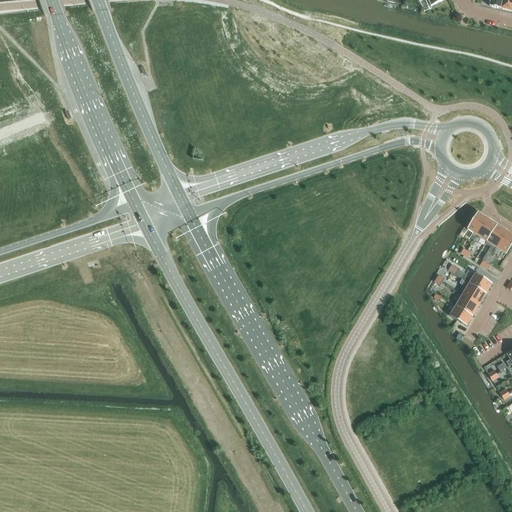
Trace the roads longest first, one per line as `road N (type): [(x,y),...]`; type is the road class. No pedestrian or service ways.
road 1 (primary): [(356,511),(188,214)]
road 2 (primary): [(145,225),(306,511)]
road 3 (unclassified): [(387,511),(342,427),(336,388),(342,357),(413,238)]
road 4 (tertiary): [(447,130),(388,125),(177,191)]
road 5 (tertiary): [(188,214),(399,143),(440,151)]
road 6 (primary): [(51,0),(135,205)]
road 7 (primary): [(177,191),(97,0)]
road 8 (tertiary): [(0,273),(145,225)]
road 9 (tertiary): [(135,205),(0,251)]
